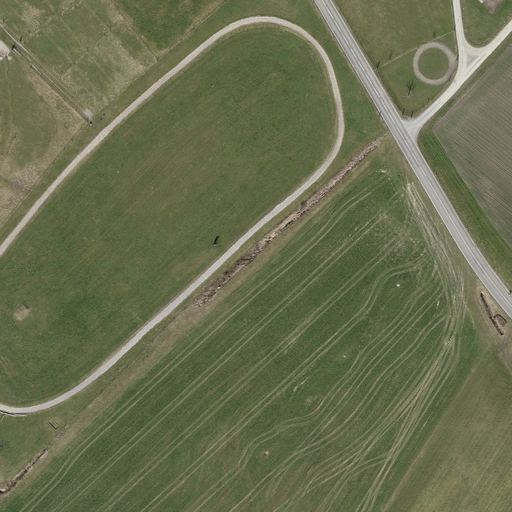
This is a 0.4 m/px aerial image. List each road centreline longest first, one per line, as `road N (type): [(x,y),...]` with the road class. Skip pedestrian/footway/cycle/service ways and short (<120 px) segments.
road 1 (unknown): [(0,252),(107,131),(233,28),(295,28),(317,45),(337,79),(339,144),(321,171),(72,391),(38,407)]
road 2 (tertiary): [(320,0),(483,273),(511,304)]
road 3 (track): [(399,134),(511,24)]
